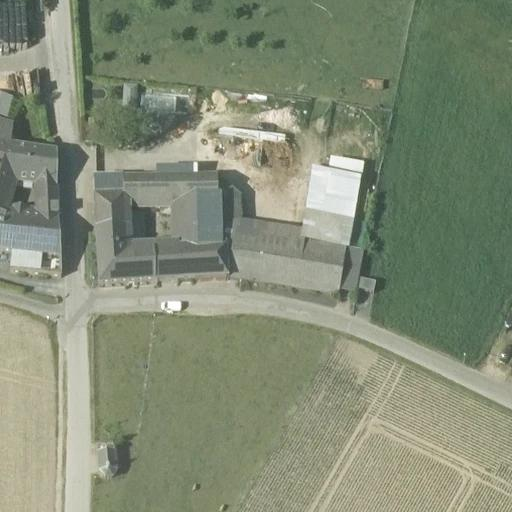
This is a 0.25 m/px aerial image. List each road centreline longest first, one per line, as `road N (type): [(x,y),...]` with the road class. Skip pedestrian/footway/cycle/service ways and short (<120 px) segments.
road 1 (residential): [(511,400),(326,322),(256,307),(72,311)]
road 2 (tertiary): [(72,311),(56,0)]
road 3 (tertiary): [(77,511),(72,311)]
